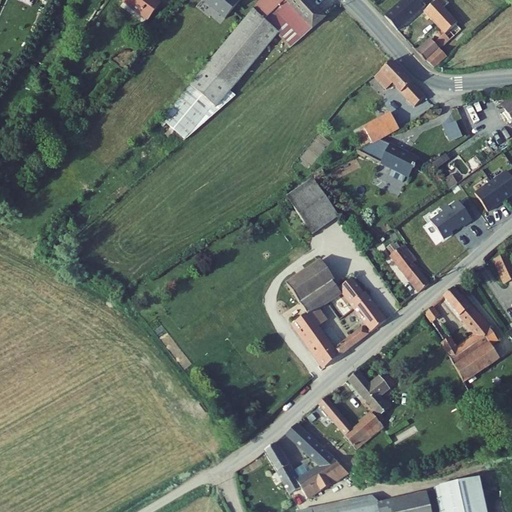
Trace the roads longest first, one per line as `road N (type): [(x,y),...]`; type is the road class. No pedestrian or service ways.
road 1 (unclassified): [(511,225),(246,452),(145,511)]
road 2 (tertiary): [(511,80),(429,79),(351,0)]
